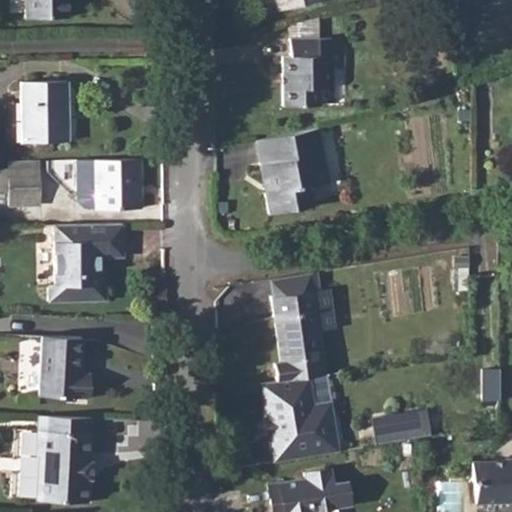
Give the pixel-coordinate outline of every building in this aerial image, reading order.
[(24,0),(25,18),(68,18),(67,0),(24,0)] [(276,0),(279,8),(310,0),(276,0)] [(314,36),(288,37),(288,54),(281,54),(281,103),(318,104),(318,85),(330,85),(330,36),(314,36)] [(334,87),(325,86),(344,88),(348,36),(338,36),(334,87)] [(64,77),(17,79),(17,139),(64,139),(64,77)] [(276,133),(254,138),(258,162),(261,162),(267,189),(264,190),(269,209),(313,201),(309,180),(327,177),(316,125),(276,133)] [(135,157),(91,157),(71,157),(72,199),(80,206),(89,206),(136,206),(135,157)] [(0,190),(5,190),(5,203),(37,203),(36,158),(5,159),(5,166),(0,166),(0,190)] [(120,254),(119,221),(59,222),(59,229),(50,229),(51,281),(45,282),(45,298),(103,297),(102,264),(96,265),(95,254),(120,254)] [(308,285),(265,291),(275,356),(268,357),(271,376),(304,373),(320,371),(308,285)] [(82,332),(40,332),(41,392),(92,392),(91,367),(82,367),(82,332)] [(271,376),(256,378),(261,415),(268,418),(268,425),(263,431),(266,444),(269,444),(271,458),(334,449),(328,416),(311,419),(308,398),(304,373),(271,376)] [(425,405),(372,416),(377,441),(430,431),(425,405)] [(39,428),(38,449),(90,450),(91,416),(42,413),(39,413),(39,428)] [(18,427),(16,497),(36,498),(38,427),(18,427)] [(90,450),(38,449),(38,453),(39,454),(38,498),(87,501),(88,478),(91,477),(92,460),(90,460),(90,450)] [(469,459),(468,478),(472,481),(471,500),(511,500),(511,455),(503,456),(503,460),(469,459)] [(262,482),(265,501),(272,500),(273,511),(332,511),(331,504),(345,502),(342,483),(336,479),(327,480),(324,465),(298,469),(299,476),(262,482)]
